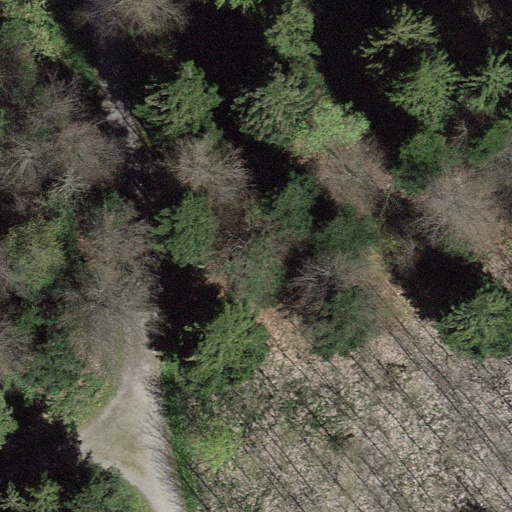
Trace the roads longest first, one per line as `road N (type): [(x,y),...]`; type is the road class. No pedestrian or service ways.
road 1 (track): [(171,511),(96,0)]
road 2 (track): [(0,475),(153,421)]
